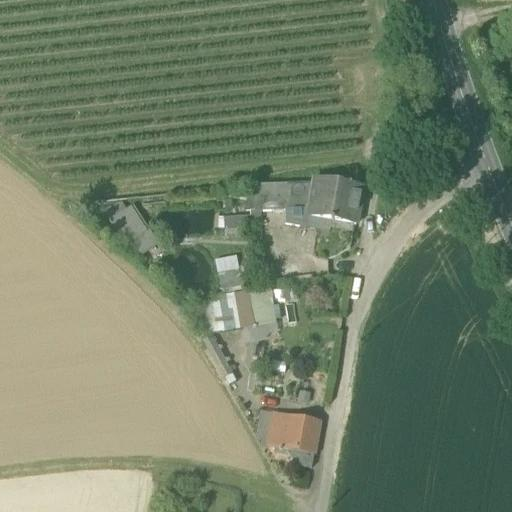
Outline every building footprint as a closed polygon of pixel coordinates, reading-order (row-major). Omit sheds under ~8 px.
[(314,221),(348,228),(355,193),(321,186),(314,221)] [(287,216),(302,218),(306,195),(291,192),(287,216)] [(128,200),(108,210),(126,245),(146,235),(128,200)] [(215,263),(222,289),(243,284),(236,257),(215,263)] [(216,313),(221,336),(256,330),(252,307),(216,313)] [(217,350),(234,383),(248,375),(230,342),(217,350)] [(268,450),(288,454),(288,457),(295,469),(311,472),(314,459),(320,426),(274,418),(268,450)]
